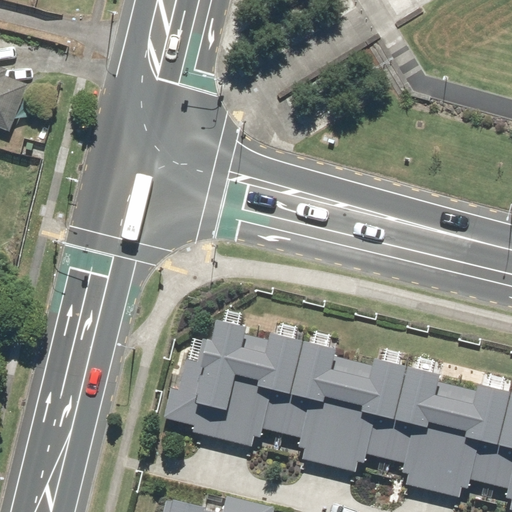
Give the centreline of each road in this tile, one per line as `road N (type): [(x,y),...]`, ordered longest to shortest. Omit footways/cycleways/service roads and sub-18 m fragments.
road 1 (secondary): [(130,147),(511,248)]
road 2 (secondary): [(38,511),(130,147)]
road 3 (secondary): [(130,147),(168,0)]
